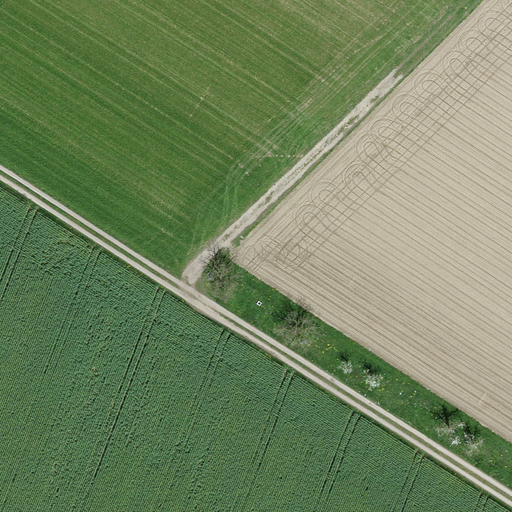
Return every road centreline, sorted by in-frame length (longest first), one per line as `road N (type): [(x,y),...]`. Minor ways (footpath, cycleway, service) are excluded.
road 1 (track): [(0,177),(511,506)]
road 2 (track): [(178,291),(472,0)]
